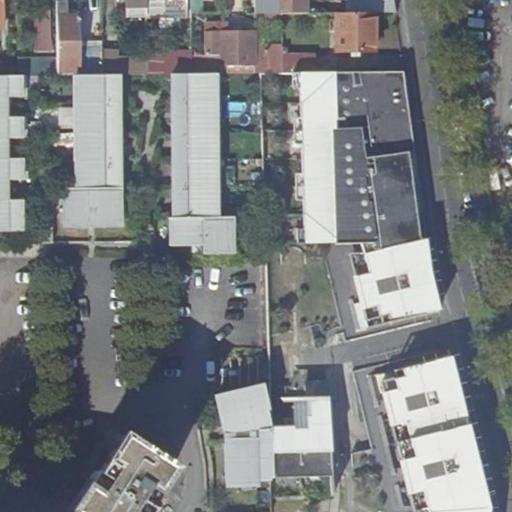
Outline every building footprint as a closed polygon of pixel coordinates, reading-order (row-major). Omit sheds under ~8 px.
[(127,0),(128,16),(147,15),(147,0),(127,0)] [(147,0),(147,15),(188,15),(187,0),(147,0)] [(281,0),(256,0),(257,12),(270,12),(270,13),(282,13),(281,0)] [(281,0),(282,13),(307,13),(307,0),(281,0)] [(371,0),(371,12),(396,12),(394,0),(371,0)] [(34,9),(35,51),(51,51),(51,9),(34,9)] [(337,51),(376,51),(375,13),(337,14),(337,51)] [(78,14),(57,14),(57,59),(57,74),(77,74),(103,74),(102,49),(102,47),(79,47),(78,14)] [(207,21),(206,33),(230,33),(229,20),(207,21)] [(206,33),(207,54),(222,53),(222,64),(256,64),(255,45),(255,32),(230,33),(206,33)] [(256,72),(260,72),(283,72),(283,44),(255,45),(256,64),(256,72)] [(102,49),(103,74),(119,74),(148,73),(148,56),(119,57),(119,48),(102,49)] [(207,54),(207,73),(217,73),(223,72),(222,64),(222,53),(207,54)] [(148,56),(148,73),(175,73),(194,73),(193,54),(148,55),(148,56)] [(193,54),(194,73),(207,73),(207,54),(193,54)] [(23,75),(26,75),(57,74),(57,59),(23,59),(23,75)] [(222,64),(223,72),(256,72),(256,64),(222,64)] [(405,71),(301,71),(307,242),(341,241),(342,245),(366,247),(372,283),(359,285),(367,322),(383,319),(385,328),(443,316),(433,274),(405,71)] [(218,202),(217,73),(207,73),(194,73),(175,73),(176,84),(183,84),(183,140),(176,140),(176,169),(183,169),(183,210),(176,209),(176,244),(204,245),(204,252),(232,251),(231,202),(218,202)] [(26,75),(23,75),(13,75),(0,74),(0,227),(22,227),(21,195),(6,195),(6,175),(26,175),(26,155),(6,155),(6,135),(26,135),(26,115),(6,115),(6,95),(26,95),(26,75)] [(103,74),(77,74),(77,187),(65,188),(65,224),(120,223),(120,163),(112,163),(112,148),(119,148),(119,132),(112,132),(112,89),(119,89),(119,74),(103,74)] [(490,511),(491,507),(454,357),(394,369),(397,382),(382,385),(411,511),(490,511)] [(263,378),(214,391),(224,428),(225,484),(260,483),(260,477),(271,477),(270,426),(270,421),(267,407),(270,405),(263,378)] [(270,426),(271,477),(271,478),(329,478),(329,408),(330,408),(330,386),(307,387),(307,426),(270,426)] [(93,473),(88,481),(68,511),(150,511),(151,510),(147,507),(165,479),(172,468),(122,435),(97,475),(93,473)]
